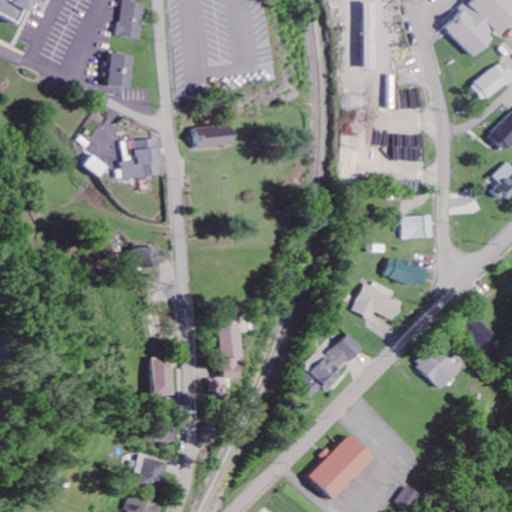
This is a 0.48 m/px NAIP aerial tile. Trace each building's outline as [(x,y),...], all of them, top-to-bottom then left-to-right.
[(21,0),(8,25),(0,20),(0,0),(21,0)] [(117,0),(141,3),(137,40),(113,38),(117,0)] [(445,29),(474,58),(497,35),(499,36),(511,23),(511,0),(476,0),(471,5),(470,4),(445,29)] [(364,3),(364,70),(375,70),(376,3),(364,3)] [(128,56),(124,89),(101,86),(105,54),(128,56)] [(481,102),(511,83),(511,81),(506,71),(509,69),(506,63),(471,84),(481,102)] [(511,115),(490,135),(505,152),(511,145),(511,115)] [(197,148),(234,149),(234,127),(197,127),(197,148)] [(131,142),(132,156),(126,156),(125,146),(119,147),(122,180),(163,176),(160,140),(131,142)] [(82,167),(98,178),(106,167),(91,156),(82,167)] [(494,191),(503,204),(511,196),(511,164),(495,177),(501,185),(494,191)] [(403,218),(404,240),(435,238),(434,217),(403,218)] [(163,268),(162,248),(135,249),(136,269),(163,268)] [(429,268),(390,259),(385,279),(425,288),(429,268)] [(395,293),(367,281),(354,312),(374,320),(376,314),(396,322),(404,303),(393,298),(395,293)] [(491,336),(475,317),(460,330),(477,349),(491,336)] [(216,323),(220,378),(206,379),(207,396),(222,395),(221,381),(236,380),(235,360),(241,359),(239,334),(246,333),(245,321),(216,323)] [(326,357),(321,351),(304,367),(309,373),(300,381),(314,397),(326,386),(330,391),(344,378),(339,373),(365,350),(352,335),(326,357)] [(442,390),(462,369),(438,346),(417,367),(442,390)] [(172,358),(152,359),(153,396),(173,396),(172,358)] [(177,431),(156,431),(156,443),(176,443),(177,431)] [(375,461),(351,436),(332,453),(328,449),(321,456),(326,461),(309,477),(332,501),(375,461)] [(139,485),(161,490),(168,462),(140,455),(135,474),(141,475),(139,485)] [(419,494),(405,486),(395,505),(409,511),(419,494)] [(127,511),(161,511),(162,505),(130,500),(127,511)]
